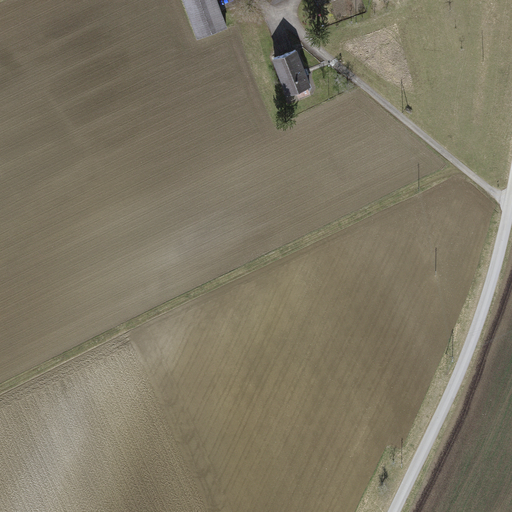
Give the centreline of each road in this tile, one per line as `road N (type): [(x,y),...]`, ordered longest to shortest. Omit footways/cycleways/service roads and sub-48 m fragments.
road 1 (track): [(0,394),(465,161)]
road 2 (tertiary): [(511,192),(479,300),(393,511)]
road 3 (track): [(511,196),(303,38),(272,0)]
